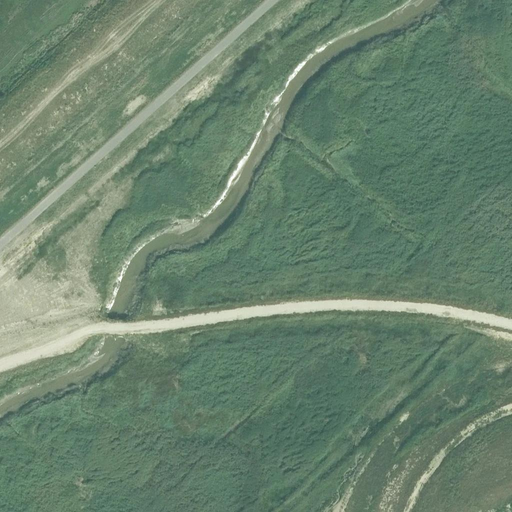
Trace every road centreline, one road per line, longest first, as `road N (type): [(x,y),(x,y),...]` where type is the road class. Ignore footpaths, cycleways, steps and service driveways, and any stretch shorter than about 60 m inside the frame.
road 1 (track): [(511,327),(445,311),(362,305),(249,313),(91,328),(0,366)]
road 2 (track): [(0,124),(138,0)]
